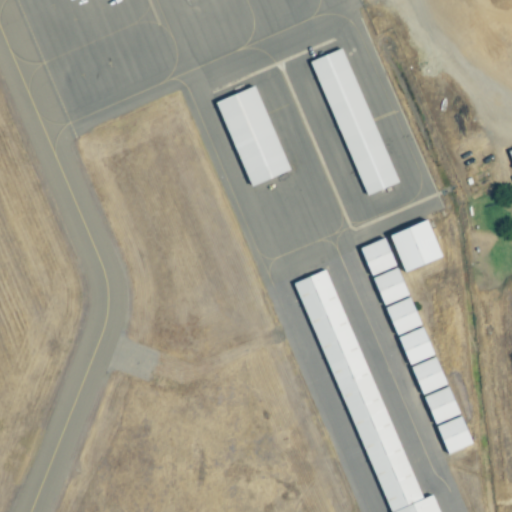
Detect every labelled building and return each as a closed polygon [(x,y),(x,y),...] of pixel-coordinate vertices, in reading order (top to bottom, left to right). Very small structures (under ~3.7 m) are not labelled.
[(337,49),(395,181),(365,195),(307,63),(337,49)] [(211,103),(250,86),(286,170),(248,187),(211,103)] [(385,235),(422,219),(437,256),(400,272),(385,235)] [(356,249),(380,238),(392,266),(368,276),(356,249)] [(393,268),(405,295),(381,305),(369,278),(393,268)] [(322,270),(420,498),(428,494),(435,511),(389,511),(291,283),(322,270)] [(382,307),(406,297),(417,325),(393,335),(382,307)] [(395,337),(419,327),(431,354),(406,365),(395,337)] [(407,367),(432,357),(443,383),(419,394),(407,367)] [(420,397),(444,386),(456,414),(431,424),(420,397)] [(444,454),(468,444),(457,416),(432,427),(444,454)]
